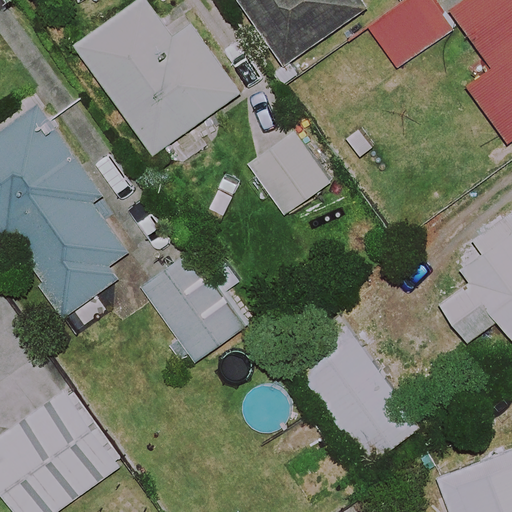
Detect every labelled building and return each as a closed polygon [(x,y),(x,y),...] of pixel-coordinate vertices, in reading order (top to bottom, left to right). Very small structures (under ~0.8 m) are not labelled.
[(171,31),(148,0),(140,0),(79,42),(155,152),(241,92),(190,18),(171,31)] [(238,0),(285,66),(368,7),(362,0),(238,0)] [(452,31),(433,0),(407,0),(371,22),(398,65),(452,31)] [(511,0),(465,0),(454,7),(492,64),(468,80),(508,140),(511,137),(511,0)] [(0,129),(0,232),(7,228),(64,314),(115,280),(106,267),(128,253),(93,200),(124,180),(82,117),(49,139),(30,110),(0,129)] [(333,180),(295,126),(249,158),(287,212),(333,180)] [(461,264),(473,280),(443,302),(471,340),(501,317),(507,325),(511,331),(511,212),(477,238),(484,247),(461,264)] [(248,324),(188,238),(137,274),(197,360),(248,324)] [(414,419),(342,313),(289,349),(361,455),(414,419)] [(54,511),(125,462),(72,385),(0,435),(0,481),(21,511),(54,511)] [(511,511),(511,447),(439,475),(452,511),(511,511)]
